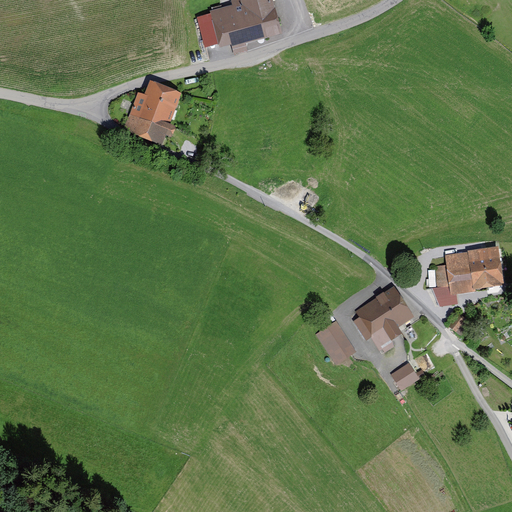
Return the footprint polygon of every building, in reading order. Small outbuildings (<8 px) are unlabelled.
[(268,34),(269,38),(280,35),(270,0),(256,0),(257,4),(215,15),(223,46),(232,44),(235,54),(247,50),(245,40),(268,34)] [(130,117),(128,117),(124,128),(134,134),(156,142),(160,132),(169,136),(172,128),(163,125),(170,107),(173,108),(177,96),(153,87),(149,98),(139,94),(130,117)] [(450,286),(450,289),(499,282),(494,250),(446,257),(447,265),(436,266),(439,287),(450,286)] [(398,320),(400,324),(409,318),(391,289),(378,298),(381,303),(374,307),(371,303),(360,310),(364,316),(356,321),(367,338),(386,328),(392,337),(399,332),(393,323),(398,320)] [(459,315),(449,327),(456,332),(465,320),(459,315)] [(351,352),(334,326),(319,336),(336,362),(351,352)] [(443,362),(447,368),(455,362),(451,356),(443,362)] [(392,373),(401,388),(418,378),(409,363),(392,373)]
